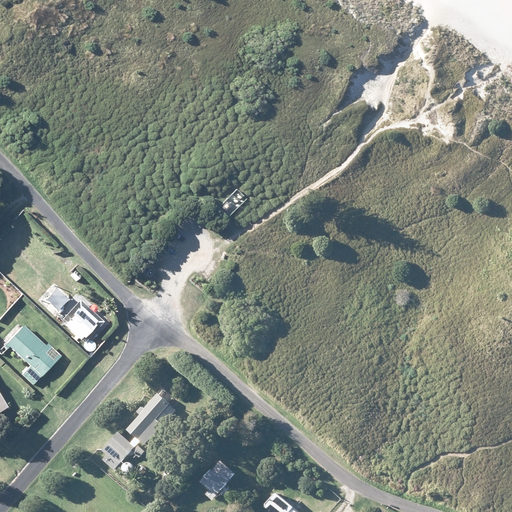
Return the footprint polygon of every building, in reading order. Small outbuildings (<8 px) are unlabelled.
[(225,202),(221,207),(224,211),(229,205),(225,202)] [(71,275),(76,280),(81,275),(76,270),(71,275)] [(64,324),(80,338),(82,336),(85,340),(103,321),(80,300),(62,319),(66,323),(64,324)] [(45,347),(23,326),(6,344),(30,366),(22,375),(33,385),(60,356),(47,344),(45,347)] [(140,414),(128,429),(145,444),(163,424),(156,418),(169,403),(158,393),(144,410),(141,407),(138,411),(140,414)] [(119,432),(103,450),(108,454),(103,459),(114,469),(132,450),(139,456),(144,451),(138,445),(135,447),(119,432)] [(221,461),(202,481),(211,489),(207,494),(214,500),(228,484),(227,483),(235,474),(221,461)] [(305,511),(278,488),(267,501),(279,511),(305,511)] [(236,501),(225,511),(240,511),(244,508),(236,501)]
